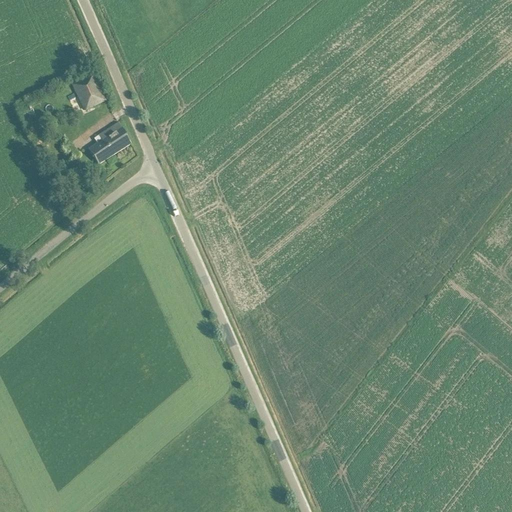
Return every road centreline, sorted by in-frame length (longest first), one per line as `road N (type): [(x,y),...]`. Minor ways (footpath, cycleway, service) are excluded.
road 1 (unclassified): [(305,511),(155,165)]
road 2 (unclassified): [(0,290),(155,165)]
road 3 (unclassified): [(155,165),(81,0)]
